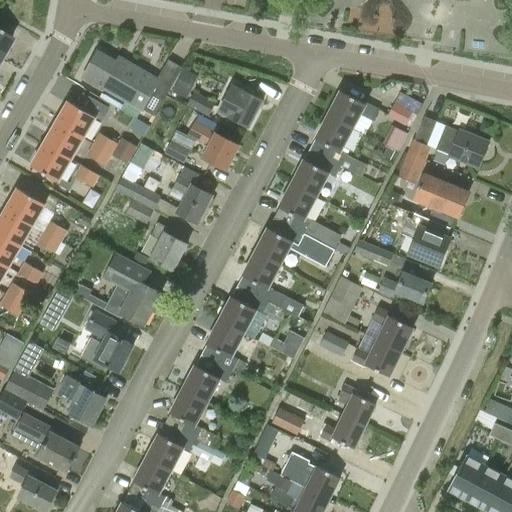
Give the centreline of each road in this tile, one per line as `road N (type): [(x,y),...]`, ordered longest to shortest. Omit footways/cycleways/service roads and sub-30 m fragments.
road 1 (residential): [(82,511),(329,50)]
road 2 (residential): [(74,7),(329,50)]
road 3 (residential): [(391,508),(492,292)]
road 4 (residential): [(329,50),(511,86)]
road 5 (residential): [(0,143),(74,7)]
